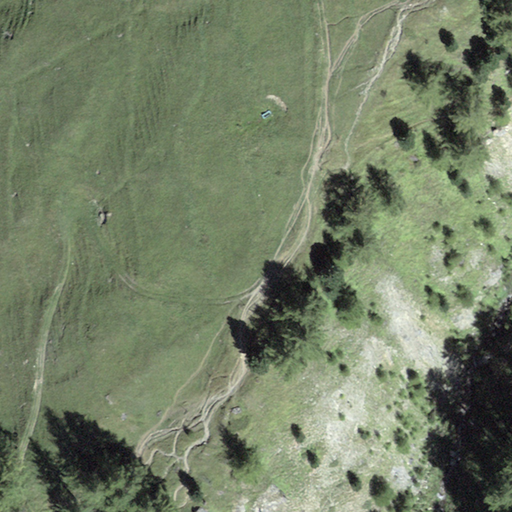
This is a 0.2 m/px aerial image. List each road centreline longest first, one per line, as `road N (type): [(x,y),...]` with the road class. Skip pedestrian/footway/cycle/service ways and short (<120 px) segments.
road 1 (track): [(36,511),(18,468),(35,413),(46,297),(65,268),(70,216),(84,215),(129,288),(223,302),(255,290)]
road 2 (track): [(319,0),(332,67),(323,146),(294,245),(255,290)]
